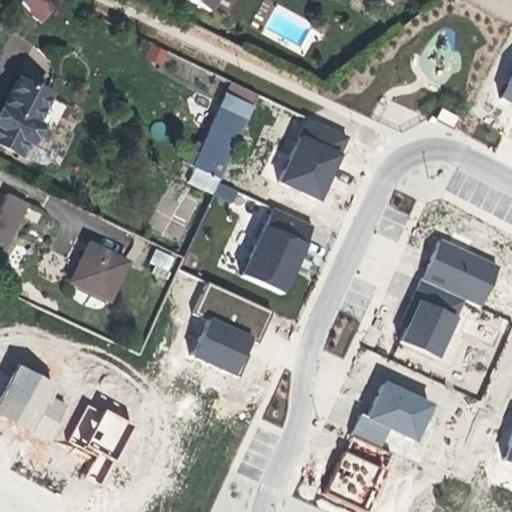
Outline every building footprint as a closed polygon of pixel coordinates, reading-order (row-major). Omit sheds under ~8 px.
[(41,23),(60,1),(58,0),(23,0),(21,2),(41,23)] [(227,18),(236,0),(186,0),(208,12),(210,9),(227,18)] [(159,63),(165,51),(151,45),(146,57),(159,63)] [(511,74),(499,99),(511,105),(511,74)] [(51,142),(47,139),(51,132),(35,125),(49,96),(16,80),(0,112),(0,145),(11,151),(39,165),(45,165),(50,162),(55,152),(54,147),(51,142)] [(252,107),(257,95),(230,83),(224,95),(252,107)] [(211,194),(252,107),(224,95),(201,145),(197,153),(192,150),(187,148),(181,162),(193,168),(187,182),(211,194)] [(456,117),(439,108),(434,118),(450,127),(456,117)] [(316,201),(345,136),(306,118),(277,182),(316,201)] [(197,153),(201,145),(195,143),(192,150),(197,153)] [(6,194),(0,206),(0,261),(28,205),(6,194)] [(311,226),(271,208),(240,276),(280,293),(311,226)] [(496,268),(437,241),(419,281),(461,300),(478,307),(496,268)] [(107,301),(126,263),(88,245),(80,260),(69,283),(107,301)] [(148,264),(168,273),(175,257),(155,248),(148,264)] [(461,300),(419,281),(399,324),(405,327),(398,342),(434,359),(461,300)] [(257,344),(270,312),(206,283),(192,314),(206,320),(190,356),(237,377),(247,355),(242,353),(248,340),(257,344)] [(0,347),(14,321),(0,313),(0,347)] [(0,396),(0,418),(45,443),(65,406),(46,396),(52,386),(16,367),(0,396)] [(428,406),(381,384),(365,418),(358,415),(348,435),(351,436),(367,444),(376,424),(411,441),(428,406)] [(98,486),(131,427),(101,410),(99,413),(85,405),(66,442),(89,454),(91,451),(96,454),(95,457),(83,478),(98,486)] [(511,430),(502,461),(511,464),(511,430)] [(367,444),(351,436),(343,453),(341,452),(322,494),(362,511),(363,511),(390,454),(367,444)] [(169,509),(167,511),(186,511),(207,475),(167,453),(144,496),(158,503),(169,509)] [(511,511),(511,506),(483,498),(478,511),(511,511)] [(161,511),(167,511),(169,509),(158,503),(155,508),(161,511)]
